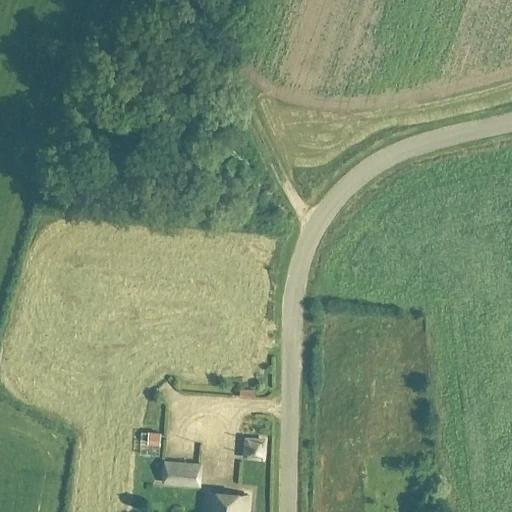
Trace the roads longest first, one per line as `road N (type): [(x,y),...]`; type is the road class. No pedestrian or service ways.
road 1 (unclassified): [(286,511),(291,296),(313,229),(366,172),(398,154),(511,124)]
road 2 (track): [(313,229),(173,0)]
